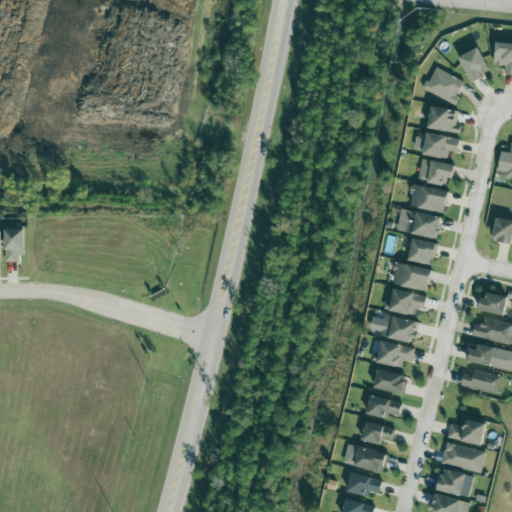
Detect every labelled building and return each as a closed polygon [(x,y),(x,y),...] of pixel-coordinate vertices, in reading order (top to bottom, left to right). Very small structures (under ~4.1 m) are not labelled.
[(511,43),(497,41),(493,65),(505,67),(504,73),(511,74),(511,43)] [(460,55),(469,81),(489,74),(480,48),(460,55)] [(455,104),(465,80),(433,67),(424,91),(455,104)] [(456,125),(458,110),(431,106),(428,129),(460,133),(461,126),(456,125)] [(423,155),(448,159),(449,151),(458,152),(460,138),(425,133),(425,138),(416,136),(414,148),(424,150),(423,155)] [(511,137),(511,138),(509,152),(501,151),(498,171),(506,172),(506,178),(511,178),(511,137)] [(452,179),(455,166),(422,159),(418,180),(445,186),(447,178),(452,179)] [(409,206),(444,213),(449,191),(413,184),(409,206)] [(442,217),(401,209),(396,230),(438,239),(442,217)] [(511,244),(511,242),(511,220),(496,218),(492,241),(511,244)] [(4,229),(5,260),(24,259),(24,229),(4,229)] [(437,242),(411,239),(409,262),(434,264),(437,242)] [(431,268),(394,264),(392,286),(428,290),(431,268)] [(424,310),(427,296),(394,289),(390,311),(414,316),(416,308),(424,310)] [(486,299),(481,298),(478,311),(504,316),(507,297),(487,293),(486,299)] [(379,335),(415,344),(420,323),(384,314),(379,335)] [(511,324),(484,318),(482,326),(475,324),(472,336),(510,345),(511,335),(511,324)] [(377,362),(402,368),(404,361),(412,362),(415,349),(382,341),(377,362)] [(477,350),(470,348),(468,361),(511,370),(511,351),(478,344),(477,350)] [(403,395),(407,376),(378,369),(373,388),(403,395)] [(463,373),(461,388),(499,393),(502,374),(474,371),(473,375),(463,373)] [(386,420),(388,414),(399,417),(402,403),(371,395),(366,414),(386,420)] [(486,424),(461,418),(459,426),(450,424),(447,438),(482,446),(486,424)] [(362,441),(381,445),(382,440),(392,442),(395,428),(366,422),(362,441)] [(486,452),(446,443),(441,464),(481,474),(486,452)] [(354,466),(383,473),(388,455),(358,448),(354,466)] [(468,499),(474,477),(443,468),(437,490),(468,499)] [(369,491),(379,494),(383,481),(351,473),(346,492),(367,497),(369,491)] [(467,511),(470,502),(435,494),(430,511),(467,511)] [(342,511),(373,511),(375,505),(345,500),(342,511)]
